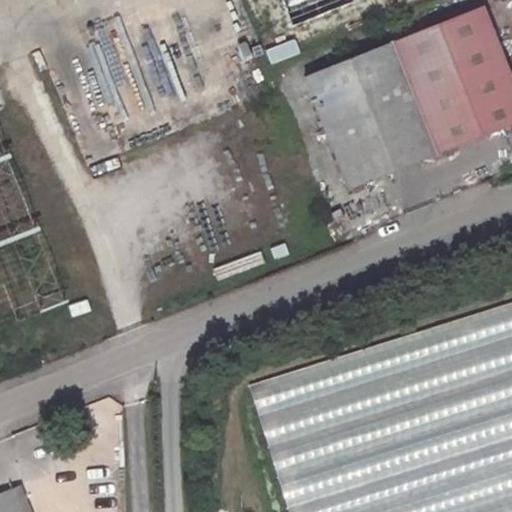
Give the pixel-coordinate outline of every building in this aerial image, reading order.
[(305,0),(309,11),(346,0),(305,0)] [(511,84),(481,7),(304,78),(348,189),(511,123),(511,84)] [(0,130),(0,328),(68,302),(0,130)] [(511,511),(511,296),(248,366),(286,511),(511,511)] [(29,511),(19,486),(0,493),(0,511),(29,511)]
